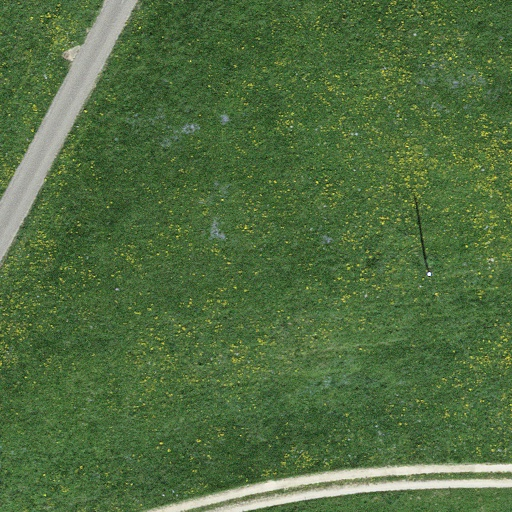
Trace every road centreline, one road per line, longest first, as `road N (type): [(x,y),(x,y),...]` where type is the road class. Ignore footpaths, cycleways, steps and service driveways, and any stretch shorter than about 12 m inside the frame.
road 1 (track): [(191,511),(330,484),(511,477)]
road 2 (unclassified): [(0,237),(122,0)]
